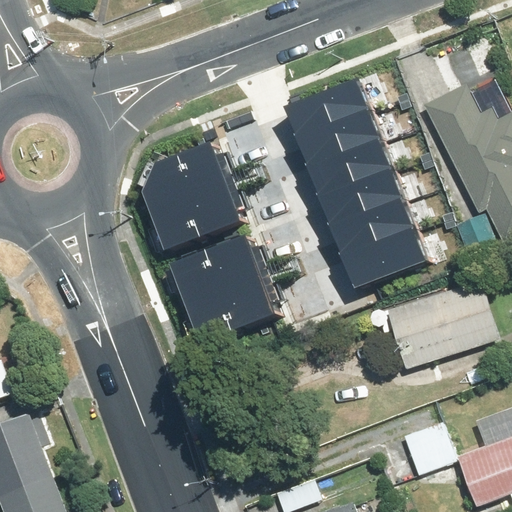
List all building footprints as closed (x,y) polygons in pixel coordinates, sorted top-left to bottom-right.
[(496,60),(486,38),(452,52),(461,74),(496,60)] [(510,247),(511,245),(511,117),(504,121),(499,110),(488,115),(474,87),(431,108),(485,217),(493,213),(510,247)] [(426,259),(360,89),(289,117),(356,286),(426,259)] [(285,311),(218,139),(163,160),(154,188),(213,339),(285,311)] [(255,197),(292,182),(278,148),(241,164),(255,197)] [(452,218),(438,183),(425,188),(431,205),(426,208),(433,226),(452,218)] [(412,373),(508,342),(488,284),(393,315),(412,373)] [(0,348),(0,404),(18,397),(0,348)] [(70,511),(31,410),(0,422),(0,498),(5,511),(70,511)] [(464,457),(483,507),(511,496),(511,410),(481,422),(491,447),(464,457)] [(411,437),(424,475),(464,462),(452,424),(411,437)] [(280,495),(286,511),(293,511),(328,499),(321,480),(280,495)] [(362,511),(359,503),(336,511),(362,511)]
